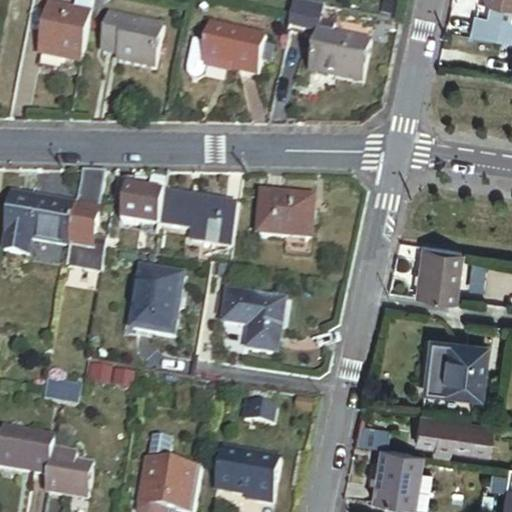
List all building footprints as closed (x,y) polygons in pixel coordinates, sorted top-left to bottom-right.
[(73,0),(71,13),(92,17),(95,0),(73,0)] [(511,0),(479,0),(478,6),(496,10),(493,23),(475,19),(471,38),(511,46),(511,0)] [(43,55),(83,63),(92,17),(71,13),(50,9),(43,55)] [(160,29),(110,19),(102,55),(119,60),(118,65),(151,72),(160,29)] [(271,42),(215,30),(210,50),(207,66),(262,78),(271,42)] [(377,46),(324,35),(315,77),(368,88),(377,46)] [(196,47),(191,71),(194,77),(200,78),(205,75),(207,66),(210,50),(196,47)] [(105,193),(83,189),(79,210),(72,249),(72,251),(68,270),(87,273),(89,261),(100,263),(103,246),(97,245),(105,193)] [(167,199),(132,193),(126,225),(144,229),(143,235),(146,238),(159,241),(162,229),(167,199)] [(271,239),(279,199),(266,198),(261,237),(271,239)] [(201,205),(167,199),(162,229),(193,235),(191,245),(194,246),(201,205)] [(319,203),(279,199),(271,239),(313,245),(319,203)] [(39,207),(15,203),(6,257),(30,260),(33,245),(72,251),(72,249),(79,210),(39,204),(39,207)] [(241,212),(201,205),(194,246),(233,252),(241,212)] [(450,266),(451,255),(422,250),(415,299),(454,305),(459,268),(450,266)] [(185,281),(144,274),(134,333),(175,341),(185,281)] [(287,308),(230,297),(226,327),(251,332),(246,356),(277,361),(287,308)] [(480,350),(444,345),(437,394),(474,399),(480,350)] [(83,391),(48,385),(45,403),(80,409),(83,391)] [(278,412),(247,406),(245,423),(274,430),(278,412)] [(485,456),(489,428),(420,416),(415,444),(431,447),(430,451),(447,454),(448,450),(485,456)] [(358,426),(355,446),(381,450),(385,451),(388,431),(358,426)] [(52,455),(54,442),(5,433),(0,458),(0,470),(48,481),(51,464),(52,455)] [(385,451),(381,450),(376,481),(370,480),(369,486),(375,487),(373,505),(415,511),(428,511),(434,478),(421,476),(424,457),(385,451)] [(274,507),(282,463),(224,453),(217,492),(249,497),(257,499),(256,504),(274,507)] [(78,460),(52,455),(51,464),(75,469),(76,469),(78,460)] [(51,464),(48,481),(45,496),(87,504),(93,472),(76,469),(75,469),(51,464)] [(194,511),(202,473),(149,464),(141,511),(194,511)] [(502,511),(511,511),(511,472),(509,472),(508,480),(506,494),(502,511)] [(508,480),(493,478),(490,492),(506,494),(508,480)]
